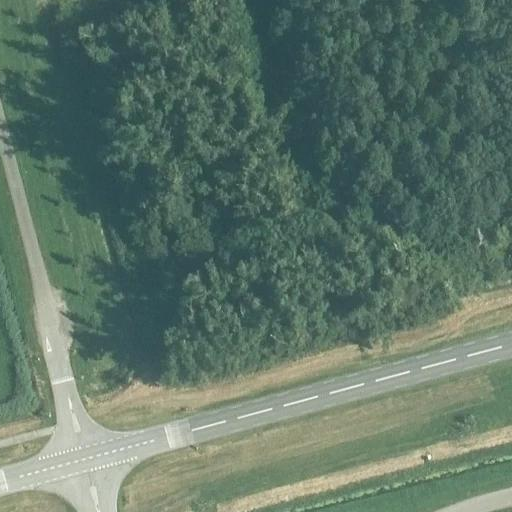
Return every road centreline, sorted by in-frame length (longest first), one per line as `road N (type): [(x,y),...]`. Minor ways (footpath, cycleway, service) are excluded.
road 1 (secondary): [(82,460),(511,344)]
road 2 (unclassified): [(82,460),(0,138)]
